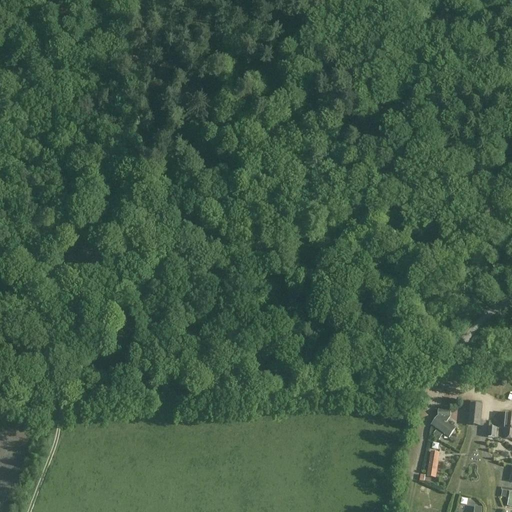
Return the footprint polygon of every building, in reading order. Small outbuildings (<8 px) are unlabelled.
[(440,408),(454,411),(458,388),(444,386),(440,408)] [(466,399),(465,420),(477,421),(478,400),(466,399)] [(429,413),(427,422),(451,427),(453,418),(429,413)] [(488,438),(502,439),(511,439),(511,415),(504,415),(503,429),(489,428),(488,438)] [(421,448),(445,453),(447,444),(423,439),(421,448)] [(419,464),(417,473),(440,478),(442,469),(419,464)] [(415,492),(414,501),(438,505),(440,496),(415,492)]
